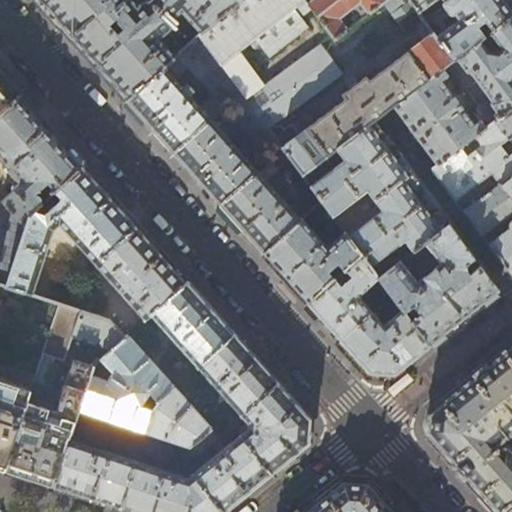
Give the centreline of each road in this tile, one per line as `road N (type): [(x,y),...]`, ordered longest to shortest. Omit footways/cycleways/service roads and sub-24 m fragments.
road 1 (residential): [(0,12),(365,424)]
road 2 (residential): [(264,511),(365,424)]
